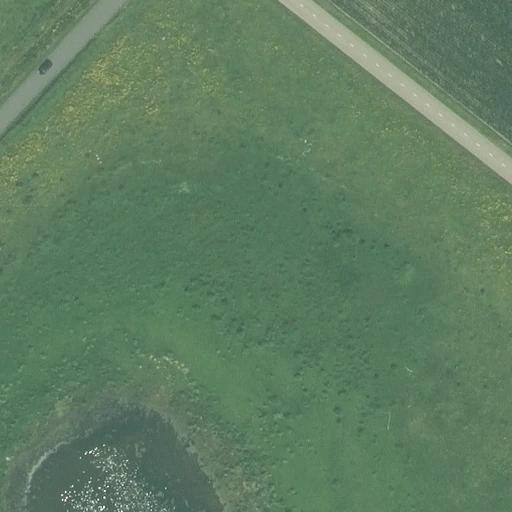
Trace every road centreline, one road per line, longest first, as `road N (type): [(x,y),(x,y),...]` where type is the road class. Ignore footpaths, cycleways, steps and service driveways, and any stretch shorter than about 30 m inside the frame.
road 1 (unclassified): [(511,170),(296,0)]
road 2 (unclassified): [(114,0),(0,120)]
